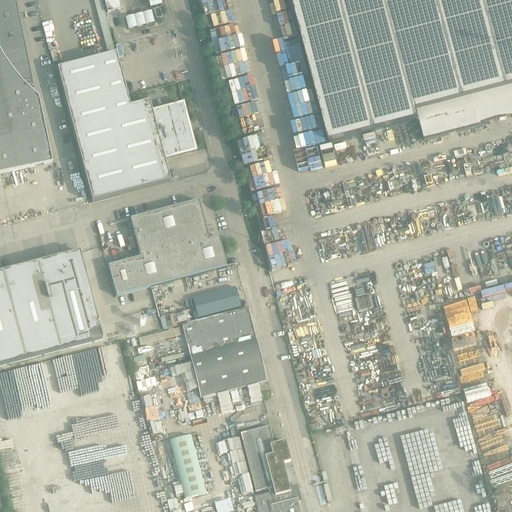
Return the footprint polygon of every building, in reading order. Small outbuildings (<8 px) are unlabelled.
[(0,0),(0,51),(1,54),(3,56),(8,64),(9,65),(9,66),(11,69),(14,72),(16,75),(19,79),(23,83),(27,88),(29,89),(35,88),(15,0),(0,0)] [(115,11),(120,10),(117,0),(103,0),(107,13),(115,11)] [(161,0),(147,0),(150,9),(163,6),(161,0)] [(511,0),(291,0),(330,145),(419,121),(424,142),(481,127),(511,118),(511,0)] [(160,9),(154,10),(156,19),(162,18),(160,9)] [(155,24),(152,11),(125,18),(129,30),(155,24)] [(0,174),(52,163),(38,98),(37,97),(35,95),(31,91),(29,89),(27,88),(23,83),(19,79),(16,75),(14,72),(11,69),(9,66),(9,65),(8,64),(3,56),(1,54),(0,51),(0,174)] [(116,55),(57,70),(92,203),(170,182),(164,160),(195,152),(183,105),(152,113),(149,103),(130,108),(116,55)] [(238,265),(237,264),(226,267),(219,238),(209,240),(199,202),(130,220),(140,258),(108,267),(116,297),(238,265)] [(80,252),(37,263),(60,351),(102,340),(80,252)] [(37,263),(2,273),(25,361),(60,351),(37,263)] [(2,273),(0,273),(0,367),(25,361),(2,273)] [(235,288),(192,300),(198,319),(240,308),(235,288)] [(250,309),(183,323),(199,398),(266,383),(250,309)] [(176,500),(206,494),(193,436),(163,442),(176,500)] [(257,511),(300,511),(298,502),(301,502),(298,489),(297,489),(294,488),(289,489),(290,493),(275,497),(274,492),(254,497),(256,507),(257,511)]
